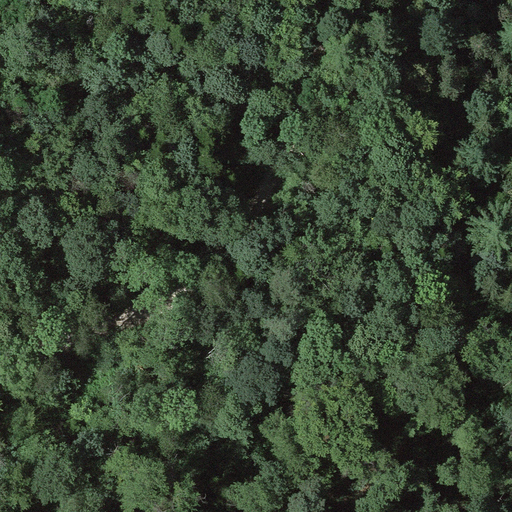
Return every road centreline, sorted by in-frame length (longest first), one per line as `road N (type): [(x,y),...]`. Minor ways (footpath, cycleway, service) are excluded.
road 1 (track): [(0,354),(94,330),(223,253),(282,163),(335,0)]
road 2 (trunk): [(511,373),(464,417),(325,511)]
